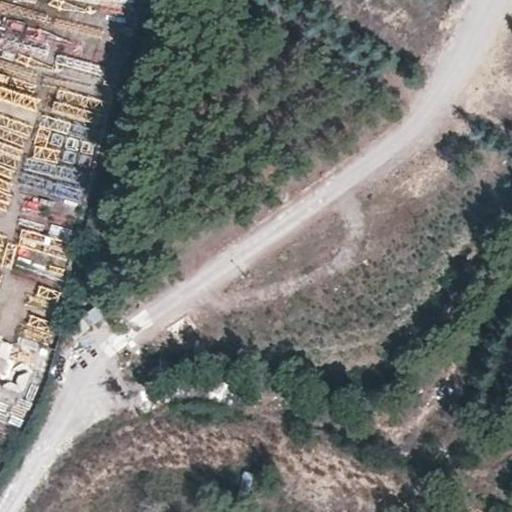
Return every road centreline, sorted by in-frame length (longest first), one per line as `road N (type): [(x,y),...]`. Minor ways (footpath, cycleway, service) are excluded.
road 1 (track): [(511,415),(468,472),(281,403),(196,387),(57,415)]
road 2 (track): [(95,353),(114,124),(158,0)]
road 3 (track): [(511,293),(401,449)]
